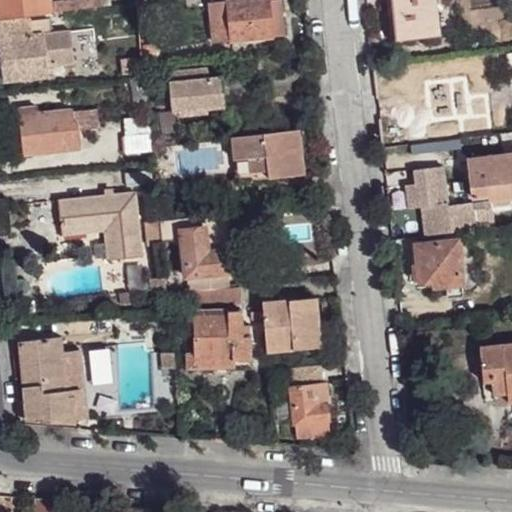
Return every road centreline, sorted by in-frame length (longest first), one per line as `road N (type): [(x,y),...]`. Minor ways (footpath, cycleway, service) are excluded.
road 1 (residential): [(335,0),(390,488)]
road 2 (residential): [(390,488),(0,446)]
road 3 (residential): [(511,497),(390,488)]
